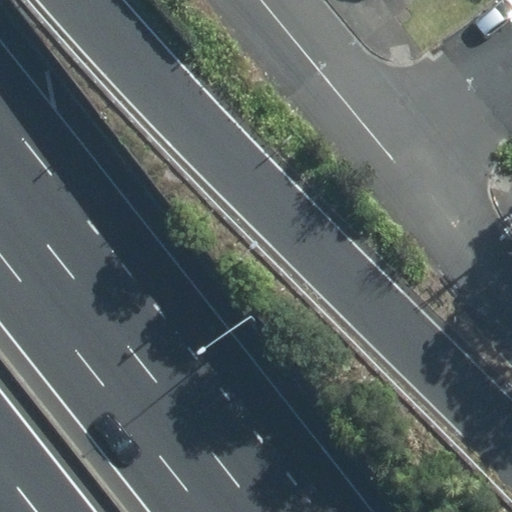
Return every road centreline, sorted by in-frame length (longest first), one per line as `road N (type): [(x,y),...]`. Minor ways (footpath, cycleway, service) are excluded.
road 1 (motorway): [(90,0),(511,434)]
road 2 (motorway): [(0,261),(206,511)]
road 3 (residential): [(403,145),(511,301)]
road 4 (residential): [(286,0),(403,145)]
road 5 (residential): [(403,145),(511,61)]
